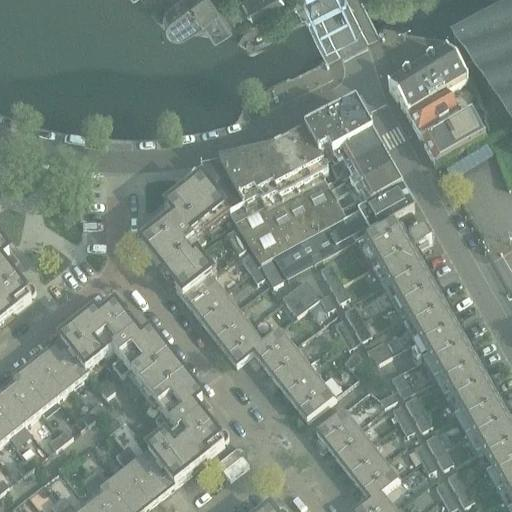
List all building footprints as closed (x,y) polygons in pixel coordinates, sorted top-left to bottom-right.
[(230,26),(212,0),(187,0),(186,1),(185,0),(183,0),(167,11),(165,12),(164,14),(163,16),(163,18),(163,20),(163,23),(164,25),(165,26),(170,30),(175,31),(181,29),(199,18),(212,38),(230,26)] [(240,0),(241,0),(233,5),(242,19),(249,15),(250,16),(278,0),(240,0)] [(511,9),(451,42),(511,128),(511,9)] [(389,93),(409,122),(446,99),(465,87),(447,57),(389,93)] [(446,99),(409,122),(420,143),(458,120),(446,99)] [(306,140),(318,163),(329,157),(332,164),(374,142),(360,117),(352,116),(306,140)] [(424,149),(437,172),(487,143),(474,122),(424,149)] [(318,163),(306,140),(279,154),(271,158),(202,174),(202,175),(227,215),(262,270),(272,265),(274,264),(288,256),(346,225),(326,190),(321,181),(327,178),(322,170),(318,163)] [(374,142),(332,164),(330,165),(334,172),(338,170),(344,180),(384,159),(374,142)] [(346,192),(350,200),(393,176),(384,159),(344,180),(349,190),(346,192)] [(142,252),(184,305),(213,282),(198,263),(194,266),(187,256),(195,249),(198,253),(207,246),(199,237),(227,215),(202,175),(197,179),(196,178),(166,211),(165,212),(172,221),(163,228),(167,233),(157,240),(155,237),(154,236),(153,235),(151,235),(150,234),(149,234),(147,234),(146,235),(145,236),(144,237),(143,238),(142,239),(142,240),(142,242),(142,243),(143,245),(143,246),(146,249),(142,252)] [(393,176),(350,200),(354,207),(358,205),(363,216),(403,194),(393,176)] [(363,216),(346,225),(288,256),(274,264),(288,285),(323,266),(415,214),(403,194),(363,216)] [(402,224),(407,233),(418,227),(412,218),(402,224)] [(429,364),(511,511),(511,425),(461,335),(417,256),(433,247),(426,235),(410,244),(402,230),(365,251),(419,347),(424,356),(429,364)] [(247,255),(234,235),(227,240),(239,260),(247,255)] [(0,332),(33,308),(30,305),(34,302),(35,301),(36,300),(36,298),(36,297),(36,296),(36,294),(36,293),(35,292),(34,291),(33,290),(32,289),(30,289),(29,289),(28,289),(26,290),(25,291),(21,293),(18,289),(19,289),(18,287),(17,288),(9,277),(16,271),(9,262),(10,261),(0,247),(0,332)] [(242,264),(250,277),(257,272),(250,260),(242,264)] [(272,265),(262,270),(274,292),(283,287),(272,265)] [(321,275),(331,292),(341,286),(331,269),(321,275)] [(257,272),(250,277),(258,289),(265,284),(257,272)] [(225,297),(213,282),(184,305),(196,321),(225,297)] [(283,303),(297,322),(321,305),(307,286),(283,303)] [(341,286),(331,292),(340,309),(350,303),(341,286)] [(239,315),(225,297),(196,321),(210,338),(239,315)] [(336,313),(329,300),(321,305),(328,318),(336,313)] [(64,347),(88,378),(114,357),(121,365),(113,372),(122,383),(130,377),(163,420),(156,426),(165,438),(172,431),(179,439),(169,447),(167,444),(150,458),(177,492),(193,478),(191,476),(227,447),(229,443),(228,438),(223,435),(218,436),(214,439),(202,423),(213,414),(213,413),(208,416),(202,408),(204,407),(189,389),(186,384),(152,341),(150,342),(144,334),(147,332),(148,331),(147,330),(135,339),(123,323),(126,320),(128,316),(127,310),(123,308),(117,309),(114,312),(112,309),(80,334),(64,347)] [(345,317),(354,332),(364,327),(355,312),(345,317)] [(210,338),(223,355),(252,332),(239,315),(210,338)] [(335,330),(342,343),(350,339),(343,326),(335,330)] [(364,327),(354,332),(362,347),(372,342),(364,327)] [(252,332),(223,355),(237,373),(254,359),(254,358),(266,349),(265,348),(252,332)] [(254,359),(267,376),(296,353),(282,334),(265,348),(266,349),(254,358),(254,359)] [(350,339),(342,343),(350,356),(357,351),(350,339)] [(47,360),(74,394),(91,381),(88,378),(64,347),(47,360)] [(367,357),(380,369),(393,362),(385,347),(367,357)] [(296,353),(267,376),(281,393),(310,370),(296,353)] [(345,368),(351,374),(362,364),(355,358),(345,368)] [(47,360),(30,373),(57,407),(74,394),(47,360)] [(281,393),(294,410),(323,387),(310,370),(281,393)] [(30,373),(14,386),(40,420),(57,407),(30,373)] [(392,384),(401,400),(411,394),(402,378),(392,384)] [(0,397),(0,401),(25,433),(40,420),(14,386),(0,397)] [(323,387),(294,410),(308,427),(337,404),(323,387)] [(101,396),(107,404),(116,397),(110,389),(101,396)] [(398,406),(394,399),(381,406),(385,414),(398,406)] [(0,401),(0,433),(9,445),(25,433),(0,401)] [(406,408),(414,423),(424,417),(416,402),(406,408)] [(91,416),(97,424),(106,417),(100,409),(91,416)] [(393,416),(400,429),(408,425),(401,412),(393,416)] [(317,438),(330,455),(359,432),(346,415),(317,438)] [(97,424),(91,416),(82,423),(88,431),(97,424)] [(424,417),(414,423),(423,438),(433,432),(424,417)] [(408,425),(400,429),(408,442),(415,437),(408,425)] [(147,437),(141,429),(132,436),(138,443),(147,437)] [(359,432),(330,455),(344,472),(373,449),(359,432)] [(0,433),(0,452),(9,445),(0,433)] [(59,441),(65,449),(74,442),(68,435),(59,441)] [(427,445),(435,460),(445,455),(437,440),(427,445)] [(65,449),(59,441),(50,448),(56,456),(65,449)] [(344,472),(357,490),(386,467),(373,449),(344,472)] [(415,454),(422,467),(430,462),(422,450),(415,454)] [(123,456),(161,504),(177,492),(150,458),(140,465),(129,451),(123,456)] [(445,455),(435,460),(444,475),(454,470),(445,455)] [(118,483),(140,511),(150,511),(161,504),(123,456),(117,461),(128,475),(118,483)] [(27,467),(33,474),(42,468),(36,460),(27,467)] [(430,462),(422,467),(429,479),(437,475),(430,462)] [(24,481),(33,474),(27,467),(18,473),(24,481)] [(401,485),(386,467),(357,490),(370,506),(371,507),(383,497),(384,498),(401,485)] [(97,477),(91,482),(114,511),(140,511),(118,483),(108,491),(97,477)] [(448,483),(456,498),(467,492),(458,477),(448,483)] [(114,511),(91,482),(84,487),(95,501),(86,508),(88,511),(114,511)] [(0,487),(0,498),(1,500),(10,493),(4,485),(0,487)] [(436,492),(443,505),(451,501),(444,488),(436,492)] [(467,492),(456,498),(464,511),(467,511),(475,508),(467,492)] [(362,511),(394,511),(384,498),(383,497),(371,507),(370,506),(362,511)] [(457,511),(451,501),(443,505),(447,511),(457,511)] [(59,507),(62,511),(88,511),(86,508),(80,511),(72,511),(65,502),(59,507)]
